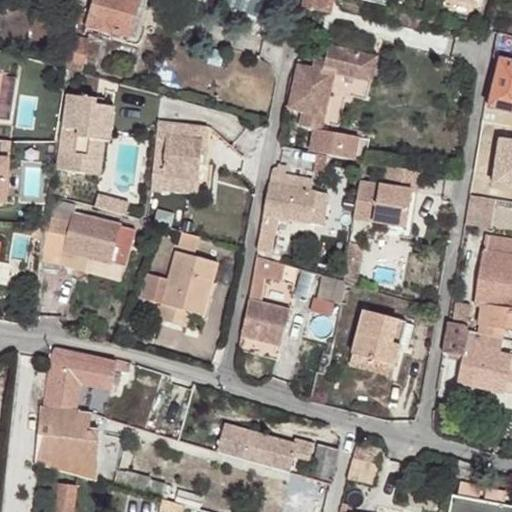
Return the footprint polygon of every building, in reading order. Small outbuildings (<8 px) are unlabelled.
[(93,0),(86,25),(128,37),(139,0),(93,0)] [(139,0),(128,37),(136,40),(147,0),(139,0)] [(303,0),(303,8),(330,14),(332,0),(303,0)] [(400,13),(398,25),(420,29),(423,17),(400,13)] [(511,113),(511,36),(497,33),(493,56),(501,58),(489,107),(511,113)] [(64,66),(81,71),(88,40),(71,36),(64,66)] [(300,65),(289,109),(304,112),(325,117),(334,74),(364,81),(369,56),(328,47),(324,64),(313,61),(312,68),(300,65)] [(369,56),(364,81),(371,82),(377,58),(369,56)] [(24,82),(22,97),(42,99),(44,84),(24,82)] [(67,96),(57,170),(86,174),(91,140),(105,141),(110,142),(115,107),(97,105),(97,100),(67,96)] [(304,112),(301,127),(321,132),(325,117),(304,112)] [(162,174),(199,178),(204,126),(158,121),(152,173),(162,174)] [(86,174),(99,176),(105,141),(91,140),(86,174)] [(473,194),(488,196),(495,153),(486,152),(483,165),(478,164),(473,194)] [(327,156),(317,153),(314,172),(324,173),(327,156)] [(11,157),(0,156),(0,200),(7,201),(11,157)] [(273,164),(257,250),(271,254),(274,237),(269,236),(273,217),(278,218),(325,226),(330,195),(310,191),(302,190),(304,179),(286,175),(287,166),(273,164)] [(420,172),(386,165),(382,187),(412,192),(417,193),(420,172)] [(161,190),(197,195),(199,178),(162,174),(161,190)] [(304,179),(302,190),(310,191),(312,182),(304,179)] [(382,187),(359,182),(353,218),(406,227),(412,192),(382,187)] [(103,209),(107,197),(98,194),(94,206),(103,209)] [(491,228),(496,200),(469,196),(464,225),(491,228)] [(103,209),(125,215),(129,203),(107,197),(103,209)] [(53,200),(51,218),(65,222),(68,204),(53,200)] [(71,223),(65,249),(125,266),(128,267),(138,230),(74,213),(71,223)] [(43,262),(60,267),(65,249),(71,223),(65,222),(51,218),(46,224),(44,247),(43,262)] [(183,232),(179,247),(195,251),(199,237),(183,232)] [(511,240),(485,236),(475,303),(481,304),(479,325),(511,329),(511,240)] [(363,245),(349,242),(346,258),(360,261),(363,245)] [(65,249),(60,267),(122,283),(125,266),(65,249)] [(140,298),(162,305),(158,319),(172,323),(176,308),(192,313),(203,316),(218,263),(177,252),(169,278),(147,272),(140,298)] [(284,265),(256,256),(252,277),(264,279),(281,281),(284,265)] [(360,261),(346,258),(343,282),(356,286),(361,261),(360,261)] [(248,300),(259,303),(264,279),(252,277),(248,298),(248,300)] [(246,316),(241,337),(281,347),(289,311),(259,303),(248,300),(246,316)] [(465,326),(468,304),(456,302),(452,323),(465,326)] [(176,308),(172,323),(188,328),(192,313),(176,308)] [(364,310),(352,354),(396,366),(401,345),(408,347),(414,325),(406,323),(406,322),(364,310)] [(447,322),(442,353),(463,357),(458,382),(511,393),(511,357),(499,354),(501,338),(467,331),(467,327),(465,327),(465,326),(452,323),(447,322)] [(51,353),(46,406),(77,409),(81,385),(108,390),(112,369),(114,361),(54,348),(53,353),(51,353)] [(352,354),(349,366),(392,378),(396,366),(352,354)] [(115,360),(114,361),(112,369),(127,372),(129,364),(115,360)] [(41,405),(34,463),(38,464),(96,480),(99,430),(89,430),(76,429),(77,409),(46,406),(41,405)] [(77,409),(76,429),(89,430),(92,411),(77,409)] [(217,451),(289,472),(293,457),(297,445),(293,444),(225,425),(217,451)] [(297,445),(293,457),(310,461),(314,445),(295,439),(293,444),(297,445)] [(356,444),(348,477),(371,483),(379,450),(356,444)] [(317,445),(310,476),(331,481),(338,450),(317,445)] [(459,460),(458,468),(468,470),(472,471),(474,465),(459,460)] [(458,468),(456,477),(467,479),(468,470),(458,468)] [(117,469),(113,485),(162,499),(166,485),(150,480),(151,479),(117,469)] [(292,476),(280,511),(320,511),(328,488),(292,476)] [(55,500),(58,485),(51,484),(49,500),(55,500)] [(49,500),(47,511),(71,511),(75,487),(58,485),(55,500),(49,500)] [(452,495),(448,511),(511,511),(511,506),(502,504),(504,493),(486,489),(484,501),(478,500),(480,491),(462,488),(460,497),(452,495)]
